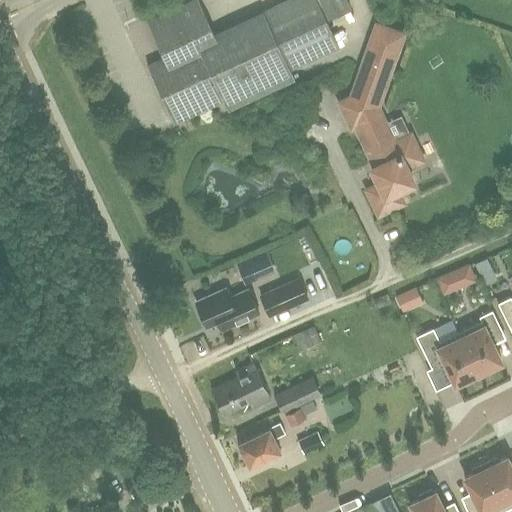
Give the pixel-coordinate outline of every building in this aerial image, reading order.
[(337,44),(325,18),(348,7),(344,0),(283,0),(213,33),(198,0),(189,0),(146,20),(163,56),(146,64),(173,122),(222,99),(227,109),(294,78),(289,67),(337,44)] [(393,142),(376,106),(402,33),(376,24),(350,96),(339,101),(351,126),(355,125),(374,165),(371,167),(378,183),(366,189),(378,213),(402,202),(396,190),(413,182),(405,166),(421,159),(409,134),(393,142)] [(494,262),(482,268),(494,294),(507,287),(494,262)] [(474,280),(468,265),(460,268),(466,283),(474,280)] [(452,289),(445,274),(438,278),(444,293),(452,289)] [(269,313),(306,297),(297,277),(261,294),(269,313)] [(247,288),(229,296),(225,287),(195,301),(206,325),(217,319),(221,328),(258,312),(247,288)] [(396,297),(402,309),(412,305),(405,292),(396,297)] [(511,323),(511,299),(511,300),(510,296),(497,302),(509,326),(511,323)] [(458,331),(480,376),(494,369),(492,365),(501,360),(491,339),(503,333),(492,309),(479,316),(481,320),(458,331)] [(299,349),(321,340),(313,324),(292,334),(299,349)] [(480,376),(458,331),(439,340),(433,327),(415,336),(431,368),(444,362),(454,383),(463,379),(465,383),(480,376)] [(252,406),(270,397),(253,361),(235,370),(237,375),(211,388),(223,413),(249,400),(252,406)] [(282,411),(319,392),(311,376),(274,395),(282,411)] [(288,424),(305,418),(304,415),(316,408),(312,399),(298,405),(299,406),(282,414),(288,424)] [(248,466),(280,450),(274,438),(285,432),(279,421),(237,442),(248,466)] [(303,453),(317,447),(324,443),(323,441),(318,430),(296,441),(303,453)] [(506,509),(511,506),(511,467),(506,457),(498,461),(496,457),(484,463),(506,509)] [(484,463),(471,470),(472,473),(464,477),(474,497),(463,502),(467,511),(500,511),(506,509),(484,463)] [(414,511),(458,511),(456,506),(445,511),(435,491),(432,492),(431,489),(418,495),(420,498),(410,503),(414,511)]
